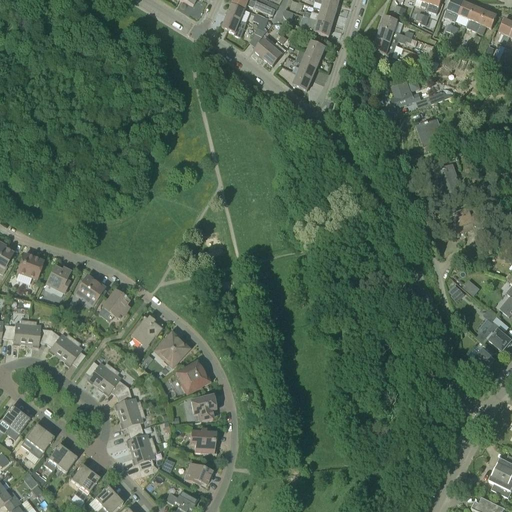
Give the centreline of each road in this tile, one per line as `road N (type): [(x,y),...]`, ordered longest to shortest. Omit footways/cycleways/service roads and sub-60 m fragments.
road 1 (residential): [(209,511),(229,469),(232,412),(196,342),(120,277),(0,229)]
road 2 (residential): [(447,354),(378,206),(317,128)]
road 3 (residential): [(447,354),(448,296),(400,150)]
road 4 (residential): [(92,453),(105,429),(95,406),(33,363),(0,375)]
road 5 (residential): [(317,128),(200,36)]
road 6 (residential): [(317,128),(358,0)]
